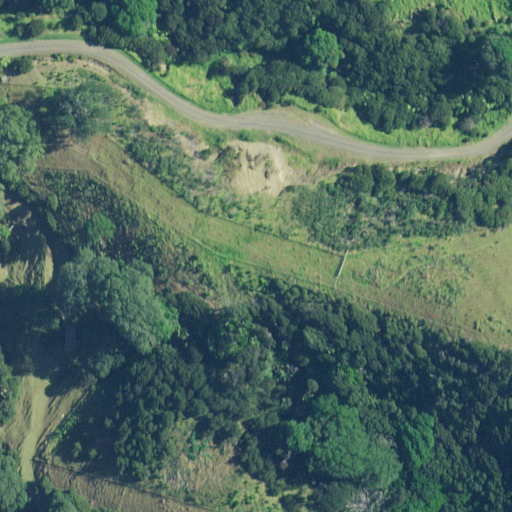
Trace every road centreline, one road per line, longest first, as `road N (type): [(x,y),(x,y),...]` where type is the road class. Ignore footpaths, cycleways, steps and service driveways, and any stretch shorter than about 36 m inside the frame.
road 1 (track): [(511,140),(457,150),(362,145),(300,113),(207,122),(154,94),(104,49),(0,54)]
road 2 (track): [(86,511),(48,453),(22,198),(0,82)]
